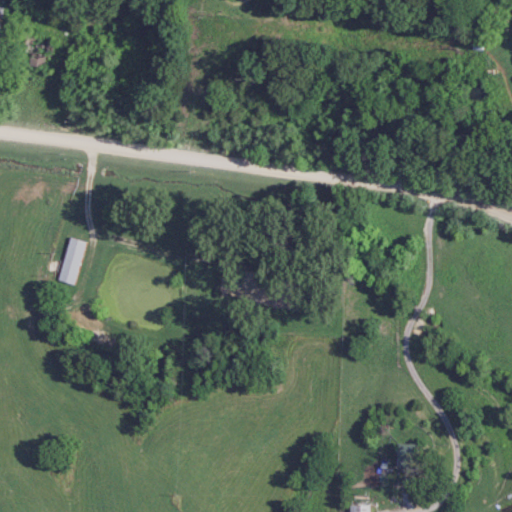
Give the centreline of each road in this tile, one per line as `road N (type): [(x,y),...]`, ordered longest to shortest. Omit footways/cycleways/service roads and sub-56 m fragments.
road 1 (residential): [(511,215),(437,191),(0,130)]
road 2 (residential): [(437,191),(434,285),(409,347),(467,452),(456,493),(421,511)]
